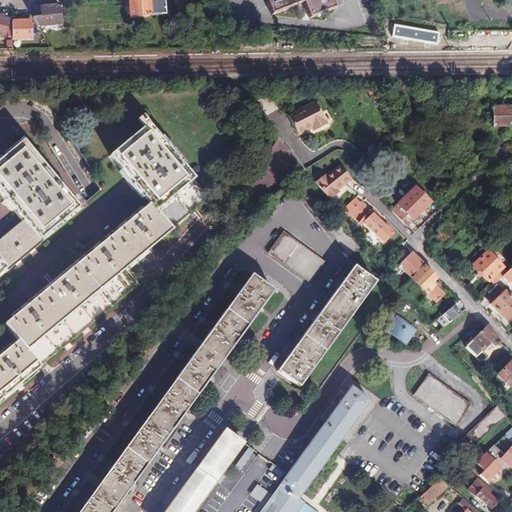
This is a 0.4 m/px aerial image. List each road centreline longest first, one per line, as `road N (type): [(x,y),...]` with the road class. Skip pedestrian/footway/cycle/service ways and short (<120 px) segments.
road 1 (motorway): [(401,0),(511,429)]
road 2 (residential): [(46,511),(226,259),(250,257),(307,297)]
road 3 (motorway): [(511,333),(420,0)]
road 4 (residential): [(0,429),(145,300),(158,272),(203,223)]
road 5 (residential): [(307,297),(147,511)]
road 6 (residential): [(511,344),(411,244),(494,165)]
road 7 (residential): [(91,196),(38,117),(0,112)]
